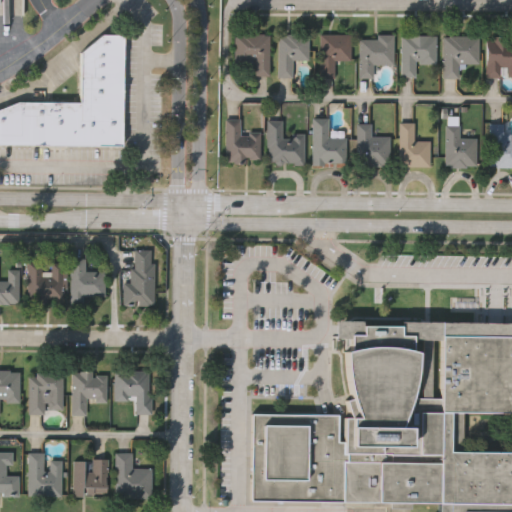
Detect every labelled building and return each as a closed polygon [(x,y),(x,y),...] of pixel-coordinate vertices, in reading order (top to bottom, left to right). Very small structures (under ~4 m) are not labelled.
[(253,75),(253,62),(235,62),(235,33),(269,33),(269,75),(253,75)] [(277,77),(277,33),(308,33),(308,59),(292,59),(292,77),(277,77)] [(122,34),(120,146),(0,144),(0,107),(17,101),(79,102),(79,52),(101,34),(122,34)] [(350,34),(350,60),(334,60),(334,77),(320,77),(320,34),(350,34)] [(358,77),(359,37),(375,37),(375,34),(393,34),(393,64),(373,64),(373,77),(358,77)] [(436,63),(415,63),(415,76),(401,76),(401,35),(436,35),(436,63)] [(478,35),(478,65),(460,65),(460,77),(443,77),(443,35),(478,35)] [(511,76),(484,76),(485,37),(511,37),(511,76)] [(328,137),(346,137),(345,163),(312,163),(312,117),(328,117),(328,137)] [(225,161),(224,119),(240,119),(240,132),(259,131),(260,161),(225,161)] [(283,120),(283,133),(304,133),(304,164),(267,164),(266,120),(283,120)] [(399,167),(399,122),(414,122),(414,141),(429,141),(429,167),(399,167)] [(390,136),(390,165),(356,165),(356,123),(371,123),(371,136),(390,136)] [(511,141),(511,167),(488,167),(488,123),(503,123),(503,134),(511,134),(511,141)] [(476,138),(476,166),(445,166),(445,125),(459,125),(459,138),(476,138)] [(130,280),(130,247),(151,247),(151,303),(120,303),(121,280),(130,280)] [(83,269),(102,269),(102,295),(80,295),(80,301),(67,301),(67,256),(83,256),(83,269)] [(25,261),(60,261),(60,299),(25,299),(25,261)] [(0,277),(4,277),(4,267),(16,267),(16,301),(0,301),(0,277)] [(351,415),(345,398),(350,397),(347,385),(345,373),(344,361),(344,349),(350,347),(350,336),(334,336),(334,318),(362,318),(362,322),(400,323),(400,319),(440,319),(440,338),(412,338),(411,348),(418,350),(418,362),(417,374),(415,385),(412,396),(439,397),(438,453),(343,452),(343,441),(343,415),(351,415)] [(511,511),(437,511),(438,502),(411,501),(411,507),(391,507),(391,502),(342,502),(251,501),(252,413),(337,415),(337,441),(343,441),(343,452),(438,453),(439,397),(440,338),(440,319),(511,320),(511,511)] [(0,368),(17,368),(17,401),(0,401),(0,368)] [(60,369),(60,410),(26,410),(26,369),(60,369)] [(104,399),(85,399),(85,413),(69,413),(69,370),(104,370),(104,399)] [(134,411),(134,397),(112,397),(112,371),(149,371),(149,411),(134,411)] [(0,495),(0,450),(10,450),(10,462),(4,462),(4,474),(16,474),(16,495),(0,495)] [(59,458),(60,494),(25,495),(25,451),(41,450),(41,458),(59,458)] [(148,466),(148,496),(113,496),(113,451),(129,451),(129,466),(148,466)] [(104,457),(104,494),(70,494),(70,458),(82,458),(82,467),(88,467),(88,457),(104,457)]
